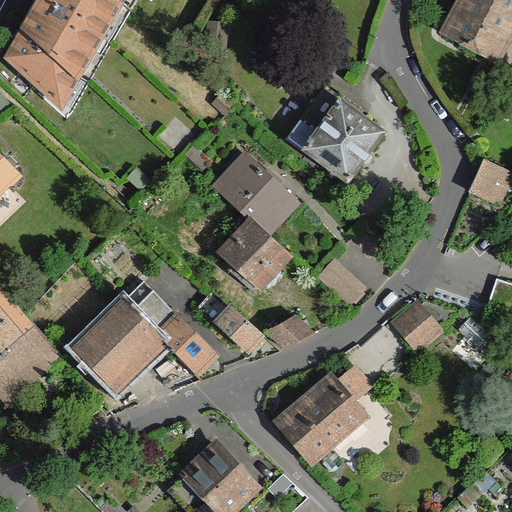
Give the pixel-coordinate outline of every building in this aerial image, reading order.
[(122,2),(119,0),(43,0),(26,29),(79,77),(103,34),(122,2)] [(511,0),(466,0),(447,36),(494,62),(511,28),(511,0)] [(226,27),(212,25),(209,53),(224,54),(226,27)] [(79,77),(26,29),(17,44),(10,57),(63,106),(79,77)] [(308,153),(342,102),(344,99),(326,86),(287,140),(307,155),(308,153)] [(14,107),(0,93),(0,116),(2,117),(14,107)] [(233,107),(223,97),(216,105),(227,114),(233,107)] [(342,102),(308,153),(349,182),(385,133),(342,102)] [(187,146),(175,136),(167,144),(179,154),(187,146)] [(0,154),(0,193),(20,175),(0,154)] [(247,156),(217,187),(252,220),(270,234),(298,204),(247,156)] [(511,177),(511,172),(486,161),(483,167),(471,192),(493,203),(495,199),(501,201),(511,177)] [(291,254),(270,234),(252,220),(220,254),(259,289),(291,254)] [(337,264),(320,282),(351,310),(368,292),(337,264)] [(21,307),(0,282),(0,349),(3,353),(37,325),(21,307)] [(219,324),(233,309),(215,292),(200,308),(219,324)] [(142,298),(132,308),(162,339),(194,371),(213,352),(178,317),(170,325),(160,315),(167,309),(154,297),(148,304),(142,298)] [(125,301),(76,349),(113,387),(162,339),(132,308),(125,301)] [(421,307),(439,327),(457,312),(427,302),(421,307)] [(419,304),(396,323),(419,351),(442,331),(439,327),(421,307),(419,304)] [(233,309),(219,324),(247,350),(261,334),(233,309)] [(315,335),(297,319),(269,333),(286,350),(315,335)] [(65,357),(37,325),(3,353),(0,355),(0,387),(4,392),(22,376),(31,386),(65,357)] [(338,383),(354,401),(371,387),(358,370),(353,370),(338,383)] [(282,426),(313,462),(367,416),(354,401),(338,383),(336,380),(282,426)] [(216,511),(233,511),(258,488),(218,445),(184,477),(208,503),(216,511)] [(198,511),(208,503),(184,477),(170,489),(190,511),(198,511)] [(484,495),(473,483),(459,497),(468,508),(484,495)] [(216,511),(208,503),(198,511),(216,511)]
